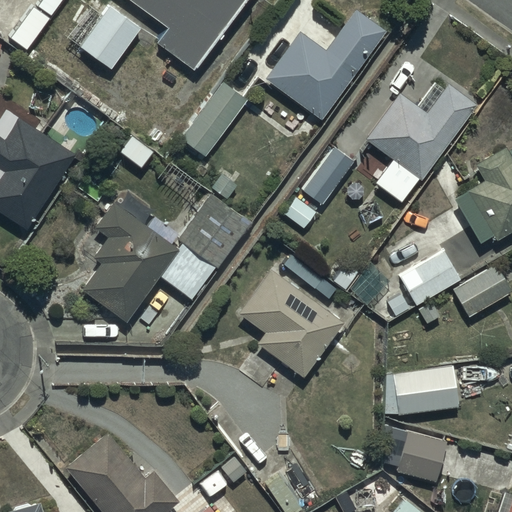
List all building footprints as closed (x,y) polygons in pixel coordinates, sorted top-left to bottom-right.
[(240,0),(125,0),(134,6),(136,3),(145,9),(143,13),(162,27),(154,39),(192,67),(240,0)] [(138,26),(105,4),(76,46),(108,68),(138,26)] [(318,117),(381,30),(352,8),(322,48),(297,30),(262,76),(318,117)] [(202,156),(245,98),(219,78),(176,136),(202,156)] [(444,82),(441,86),(431,79),(414,103),(396,91),(363,138),(389,156),(372,181),(399,200),(416,175),(419,177),(472,102),(444,82)] [(0,211),(23,227),(71,151),(61,145),(67,135),(46,122),(45,123),(12,102),(0,120),(0,211)] [(129,132),(116,149),(138,165),(150,147),(129,132)] [(490,233),(493,238),(511,226),(511,143),(504,148),(502,144),(472,162),(482,178),(450,196),(477,241),(490,233)] [(320,202),(350,160),(331,147),(301,189),(320,202)] [(190,298),(246,220),(207,192),(175,237),(180,240),(175,245),(111,199),(92,226),(104,235),(90,255),(97,261),(78,287),(124,320),(157,274),(190,298)] [(313,210),(294,195),(281,212),(301,226),(313,210)] [(397,274),(413,302),(458,276),(442,248),(397,274)] [(347,287),(363,302),(386,280),(368,260),(347,287)] [(450,289),(466,315),(508,289),(492,263),(450,289)] [(340,319),(267,266),(235,310),(262,331),(255,341),(300,374),(340,319)] [(396,411),(396,412),(454,405),(449,363),(378,372),(382,412),(396,411)] [(443,438),(405,428),(394,469),(432,479),(443,438)] [(105,430),(63,464),(101,511),(161,511),(177,499),(150,467),(141,474),(105,430)] [(245,470),(232,454),(218,466),(231,481),(245,470)] [(280,472),(268,479),(288,511),(292,511),(301,507),(280,472)] [(511,511),(511,487),(511,488),(503,511),(511,511)] [(421,511),(404,497),(392,511),(421,511)] [(39,511),(37,500),(3,510),(3,511),(39,511)] [(213,511),(207,503),(195,511),(213,511)]
